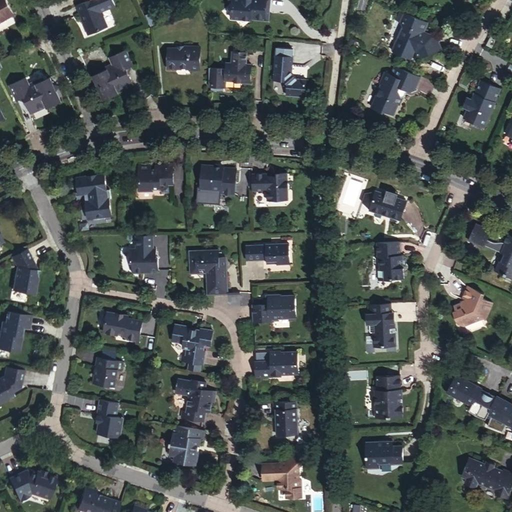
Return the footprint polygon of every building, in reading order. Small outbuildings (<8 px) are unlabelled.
[(0,0),(0,17),(12,12),(6,0),(0,0)] [(84,0),(76,4),(83,21),(84,21),(89,32),(109,25),(104,13),(105,13),(104,9),(117,3),(115,0),(84,0)] [(246,2),(246,0),(227,0),(228,2),(230,3),(229,19),(251,21),(251,19),(267,20),(269,0),(251,0),(251,2),(246,2)] [(422,32),(426,22),(398,9),(393,20),(397,21),(400,29),(398,34),(406,38),(403,47),(415,52),(417,58),(440,50),(436,38),(430,35),(424,38),(421,34),(422,32)] [(154,14),(147,17),(150,24),(157,21),(154,14)] [(406,38),(398,34),(394,44),(403,47),(406,38)] [(488,34),(482,45),(489,48),(494,37),(488,34)] [(175,46),(167,46),(167,66),(189,66),(189,67),(199,67),(199,44),(182,44),(181,45),(181,46),(175,46)] [(127,49),(109,57),(112,64),(117,76),(112,79),(117,90),(134,83),(127,68),(135,65),(127,49)] [(246,62),(247,51),(232,50),(231,61),(225,60),(224,67),(208,66),(208,86),(210,86),(210,89),(214,90),(220,91),(224,91),(224,87),(226,88),(226,81),(235,81),(235,82),(243,83),(245,86),(248,83),(250,83),(252,67),(246,66),(246,62)] [(293,56),(274,54),(271,80),(283,81),(285,84),(285,95),(302,96),(305,94),(306,78),(296,77),(292,72),(293,56)] [(99,87),(103,96),(117,90),(112,79),(117,76),(112,64),(100,69),(101,71),(93,74),(96,81),(95,84),(96,87),(99,87)] [(414,89),(420,75),(393,64),(389,74),(382,71),(377,82),(379,83),(376,89),(378,89),(375,95),(374,94),(369,107),(382,112),(383,111),(389,114),(393,105),(396,107),(399,98),(397,92),(399,87),(409,91),(414,89)] [(56,88),(58,83),(54,83),(49,73),(43,77),(42,75),(27,81),(33,95),(41,93),(45,102),(59,96),(56,88)] [(27,81),(24,74),(8,82),(15,99),(23,96),(30,109),(45,102),(41,93),(33,95),(27,81)] [(464,96),(460,106),(465,109),(461,118),(482,127),(499,89),(479,80),(473,93),(475,94),(473,100),(464,96)] [(117,90),(118,93),(135,86),(134,83),(117,90)] [(104,99),(118,93),(117,90),(103,96),(104,99)] [(45,102),(47,105),(61,99),(59,96),(45,102)] [(31,113),(47,105),(45,102),(30,109),(31,113)] [(150,160),(137,161),(138,188),(154,187),(154,186),(161,185),(161,181),(171,181),(173,176),(173,160),(156,161),(156,164),(150,165),(150,160)] [(225,162),(217,161),(203,160),(201,186),(221,188),(221,191),(236,192),(238,165),(225,164),(225,162)] [(77,188),(85,188),(89,187),(90,194),(86,194),(85,194),(87,214),(90,213),(91,215),(95,215),(100,215),(104,214),(107,213),(107,212),(111,211),(109,194),(110,193),(109,184),(107,184),(105,169),(76,172),(77,188)] [(251,170),(251,188),(266,188),(267,197),(289,197),(288,169),(277,169),(277,172),(266,172),(266,169),(251,170)] [(374,188),(373,190),(367,205),(367,208),(399,219),(406,198),(374,188)] [(367,205),(373,190),(363,190),(360,200),(367,205)] [(488,228),(474,221),(465,239),(481,246),(482,244),(499,250),(491,269),(511,277),(511,234),(505,232),(501,240),(490,240),(485,237),(488,228)] [(154,245),(154,232),(138,232),(138,245),(131,246),(131,257),(134,259),(134,269),(147,269),(147,266),(152,266),(160,266),(160,255),(158,254),(158,245),(154,245)] [(399,240),(375,242),(376,255),(377,255),(377,267),(376,267),(377,279),(403,278),(403,266),(400,265),(399,259),(402,257),(402,254),(400,254),(399,240)] [(289,243),(244,244),(245,259),(266,258),(266,262),(290,262),(289,243)] [(35,260),(26,244),(12,251),(18,262),(14,285),(35,289),(39,266),(35,260)] [(209,292),(227,291),(227,268),(220,262),(220,256),(219,247),(192,248),(192,269),(208,269),(209,292)] [(482,310),(485,311),(490,299),(480,296),(482,291),(464,283),(459,295),(463,297),(461,300),(458,299),(451,302),(455,311),(452,312),(457,323),(461,324),(480,316),(482,310)] [(273,299),(270,295),(266,296),(266,303),(253,304),(254,321),(273,320),(273,317),(297,316),(296,294),(275,295),(275,298),(273,299)] [(392,301),(366,303),(367,312),(364,312),(365,323),(368,323),(368,332),(371,331),(372,345),(395,344),(395,320),(392,320),(392,310),(392,301)] [(31,311),(6,307),(4,318),(2,318),(0,326),(0,345),(19,349),(23,329),(21,329),(22,324),(24,324),(28,325),(31,311)] [(126,337),(134,339),(140,339),(143,319),(129,316),(129,314),(107,310),(103,327),(106,331),(124,334),(126,337)] [(186,347),(185,353),(184,360),(203,363),(206,348),(205,348),(205,345),(211,346),(213,329),(200,326),(200,329),(196,328),(190,327),(190,328),(186,327),(187,324),(175,322),(172,340),(183,343),(183,345),(182,346),(186,347)] [(300,350),(271,351),(272,359),(255,360),(255,376),(273,376),(273,373),(300,372),(300,350)] [(96,355),(95,364),(97,364),(96,371),(93,371),(92,381),(115,385),(117,369),(121,369),(123,359),(96,355)] [(24,366),(8,363),(7,372),(0,375),(0,400),(17,391),(16,389),(14,386),(21,382),(24,366)] [(24,384),(27,366),(24,366),(21,382),(14,386),(16,389),(24,384)] [(396,385),(399,385),(398,371),(373,372),(374,386),(371,386),(372,393),(369,395),(369,400),(372,402),(373,414),(402,413),(401,396),(396,393),(396,385)] [(474,405),(471,411),(479,414),(490,393),(482,390),(483,387),(457,375),(449,392),(474,405)] [(210,402),(212,390),(205,389),(205,381),(191,378),(190,380),(177,377),(174,392),(188,395),(185,410),(182,410),(181,417),(202,421),(203,411),(209,412),(210,402)] [(490,393),(479,414),(488,419),(491,413),(511,423),(511,401),(500,395),(498,398),(490,393)] [(120,401),(99,397),(95,420),(98,421),(96,431),(121,436),(123,425),(119,423),(120,415),(118,415),(120,401)] [(298,399),(273,401),(274,410),(276,410),(278,434),(300,433),(298,399)] [(202,436),(204,429),(173,423),(172,430),(169,430),(165,453),(171,454),(170,458),(194,463),(197,449),(193,448),(194,444),(197,445),(199,436),(202,436)] [(391,437),(363,439),(365,464),(377,463),(377,461),(401,459),(400,441),(391,442),(391,437)] [(485,461),(481,460),(466,454),(462,463),(466,465),(462,474),(462,477),(463,479),(472,483),(475,481),(476,478),(492,484),(492,486),(493,489),(509,495),(511,487),(511,486),(509,485),(511,476),(511,469),(501,465),(500,467),(492,463),(492,460),(486,457),(485,461)] [(287,461),(262,462),(263,479),(278,478),(278,487),(287,487),(287,496),(302,496),(302,478),(300,478),(299,460),(287,461)] [(50,497),(57,476),(48,473),(41,470),(38,472),(28,469),(10,477),(21,499),(31,495),(32,492),(50,497)] [(116,511),(121,499),(112,496),(111,498),(102,495),(101,497),(96,494),(97,491),(98,487),(85,483),(76,506),(92,511),(116,511)] [(150,511),(146,511),(147,508),(147,507),(133,502),(129,511),(150,511)]
